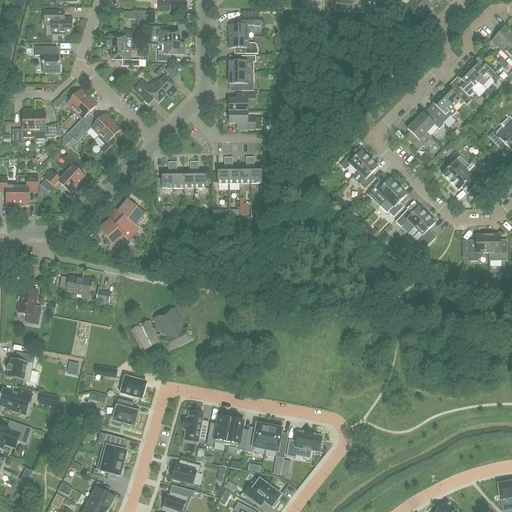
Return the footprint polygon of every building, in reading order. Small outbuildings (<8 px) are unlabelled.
[(353,0),(335,0),(335,10),(353,11),(353,0)] [(419,20),(427,11),(416,0),(411,0),(405,6),(419,20)] [(416,0),(427,11),(436,3),(433,0),(416,0)] [(160,11),(168,11),(168,3),(160,3),(160,11)] [(44,11),(44,19),(44,25),(52,25),(52,35),(64,35),(64,37),(70,37),(70,35),(72,35),(72,19),(58,19),(58,11),(44,11)] [(154,12),(145,12),(145,25),(154,25),(154,12)] [(135,13),(135,20),(136,20),(136,27),(144,27),(144,13),(135,13)] [(228,26),(228,38),(248,38),(248,26),(259,26),(259,18),(241,18),(241,26),(228,26)] [(180,44),(184,44),(179,44),(179,32),(163,33),(163,26),(151,26),(151,37),(160,37),(160,45),(165,45),(180,44)] [(492,41),(500,49),(511,37),(511,34),(505,28),(492,41)] [(111,49),(111,50),(111,49),(125,50),(125,49),(130,49),(130,38),(134,38),(134,31),(122,31),(122,38),(106,37),(106,49),(111,49)] [(511,37),(500,49),(509,58),(511,54),(511,37)] [(248,38),(228,38),(228,49),(246,49),(246,55),(258,54),(258,48),(257,48),(257,46),(255,44),(248,44),(248,38)] [(416,44),(413,40),(408,45),(411,49),(416,44)] [(184,56),(184,44),(180,44),(165,45),(165,51),(158,51),(158,62),(170,62),(170,56),(184,56)] [(58,64),(58,56),(58,48),(37,48),(35,48),(35,57),(42,57),(42,66),(43,66),(43,74),(60,74),(59,64),(58,64)] [(111,50),(111,61),(122,61),(122,67),(139,67),(139,61),(130,61),(130,49),(125,49),(125,50),(111,49),(111,50)] [(228,63),(228,74),(253,74),(253,63),(255,63),(255,56),(241,56),(241,62),(228,63)] [(499,78),(484,63),(479,68),(474,62),(473,63),(472,62),(468,65),(470,67),(466,70),(478,83),(479,82),(482,86),(490,79),(494,83),(499,78)] [(161,81),(156,86),(157,86),(167,96),(170,99),(178,91),(166,79),(171,75),(162,67),(158,71),(160,74),(157,77),(161,81)] [(482,86),(479,82),(478,83),(466,70),(462,74),(461,73),(457,77),(459,78),(458,78),(465,85),(460,90),(472,101),(477,96),(473,93),(476,91),(477,91),(482,86)] [(253,74),(228,74),(229,85),(241,85),(241,92),(253,92),(253,74)] [(157,86),(156,86),(153,82),(148,87),(142,80),(132,90),(141,98),(147,93),(158,104),(166,96),(170,99),(167,96),(157,86)] [(449,88),(441,96),(453,108),(458,103),(461,106),(464,103),(467,106),(472,101),(460,90),(455,95),(449,88)] [(74,112),(88,98),(80,90),(66,104),(74,112)] [(229,113),(248,112),(248,106),(255,106),(255,94),(240,94),(240,100),(229,100),(229,113)] [(61,96),(53,105),(57,109),(65,100),(61,96)] [(453,108),(441,96),(433,104),(437,108),(432,113),(441,122),(443,124),(451,117),(452,118),(457,112),(453,108)] [(96,106),(88,98),(74,112),(82,120),(96,106)] [(34,132),(34,112),(33,112),(33,110),(31,109),(25,109),(23,111),(23,112),(22,112),(23,130),(17,130),(17,142),(23,142),(23,139),(34,139),(34,132)] [(45,112),(34,112),(34,132),(34,139),(34,140),(45,140),(45,138),(53,138),(58,136),(55,125),(49,126),(45,127),(45,112)] [(248,118),(248,112),(229,113),(229,124),(241,124),(241,130),(261,130),(261,118),(248,118)] [(423,114),(415,122),(427,134),(435,126),(439,130),(444,125),(443,124),(441,122),(432,113),(427,118),(423,114)] [(89,130),(87,132),(95,141),(99,137),(113,122),(105,114),(89,130)] [(503,126),(502,126),(511,135),(511,119),(509,116),(502,124),(503,126)] [(72,139),(85,126),(80,121),(67,134),(62,141),(62,145),(64,148),(68,143),(72,139)] [(99,137),(95,141),(94,141),(101,148),(101,152),(108,158),(116,150),(112,146),(114,145),(113,140),(112,139),(121,130),(113,122),(99,137)] [(427,134),(415,122),(407,130),(418,141),(414,146),(419,151),(424,146),(432,139),(427,134)] [(89,130),(85,126),(72,139),(77,143),(87,132),(89,130)] [(511,152),(511,135),(502,126),(495,133),(493,132),(488,137),(500,149),(504,145),(511,152)] [(460,138),(468,135),(465,128),(457,131),(460,138)] [(72,139),(68,143),(72,147),(77,143),(72,139)] [(357,173),(370,160),(361,152),(354,159),(350,154),(340,165),(345,171),(350,166),(357,172),(357,173)] [(463,169),(468,165),(456,152),(445,163),(449,167),(442,175),(450,183),(464,170),(463,169)] [(64,172),(78,186),(86,178),(73,166),(78,161),(70,153),(65,158),(68,161),(60,169),(64,172)] [(422,160),(428,166),(434,160),(428,154),(422,160)] [(378,168),(370,160),(357,173),(357,172),(352,177),(359,185),(365,190),(375,179),(371,175),(378,168)] [(470,162),(468,165),(463,169),(464,170),(450,183),(459,191),(466,184),(472,189),(482,179),(477,173),(477,168),(471,163),(470,162)] [(228,184),(228,167),(217,167),(217,185),(228,184)] [(228,184),(239,184),(239,167),(228,167),(228,184)] [(239,184),(250,184),(250,167),(239,167),(239,184)] [(261,167),(250,167),(250,184),(261,184),(261,167)] [(172,172),(172,189),(183,189),(183,171),(172,172)] [(194,189),(194,171),(183,171),(183,189),(194,189)] [(205,171),(194,171),(194,189),(205,189),(205,171)] [(70,194),(78,186),(64,172),(56,180),(49,173),(44,179),(53,187),(57,182),(70,194)] [(161,189),(172,189),(172,172),(161,172),(161,189)] [(18,206),(18,176),(17,176),(17,186),(7,186),(7,181),(2,181),(2,179),(0,178),(0,192),(2,193),(2,191),(6,191),(6,206),(7,206),(7,208),(8,209),(15,209),(16,208),(16,206),(18,206)] [(18,176),(18,206),(29,206),(29,191),(37,191),(37,177),(18,176)] [(380,207),(386,201),(398,188),(390,180),(383,187),(379,182),(367,195),(372,200),(380,207)] [(386,201),(393,208),(388,213),(394,218),(404,207),(400,203),(406,196),(398,188),(386,201)] [(143,200),(135,194),(130,199),(139,206),(143,200)] [(343,214),(349,208),(335,195),(330,201),(343,214)] [(116,218),(133,234),(139,228),(135,225),(142,217),(141,217),(144,214),(143,213),(128,200),(118,212),(120,214),(116,218)] [(409,234),(427,216),(418,208),(412,215),(407,210),(395,223),(401,228),(402,227),(409,234)] [(425,249),(436,238),(428,231),(435,224),(427,216),(409,234),(416,241),(417,241),(425,249)] [(127,241),(133,234),(116,218),(112,222),(110,220),(99,230),(111,245),(113,246),(116,243),(116,244),(124,237),(127,241)] [(364,223),(359,228),(363,232),(368,227),(364,223)] [(380,235),(375,230),(368,237),(373,242),(380,235)] [(389,237),(383,232),(373,242),(379,248),(389,237)] [(483,254),(488,254),(488,236),(476,236),(476,241),(469,241),(470,258),(470,262),(477,262),(483,256),(483,254)] [(500,236),(488,236),(488,254),(489,260),(507,260),(507,240),(500,240),(500,236)] [(94,237),(90,241),(96,247),(100,244),(94,237)] [(60,288),(67,289),(66,291),(89,295),(92,280),(82,278),(81,280),(69,278),(68,279),(62,278),(60,288)] [(149,297),(149,288),(134,288),(134,297),(149,297)] [(39,326),(42,308),(36,307),(39,292),(21,289),(20,297),(18,297),(17,302),(19,303),(17,313),(28,315),(26,324),(39,326)] [(111,294),(98,291),(96,302),(101,303),(109,304),(111,294)] [(208,332),(215,298),(203,296),(196,330),(208,332)] [(174,309),(152,320),(160,335),(157,337),(149,322),(131,331),(141,352),(162,342),(168,353),(193,340),(187,329),(186,330),(174,309)] [(29,383),(35,357),(16,353),(15,361),(11,360),(9,366),(8,365),(8,366),(7,371),(6,372),(8,372),(7,378),(29,383)] [(117,371),(97,367),(95,375),(115,378),(117,371)] [(142,399),(146,384),(145,383),(139,382),(139,381),(132,379),(132,380),(126,378),(125,378),(125,379),(121,393),(120,394),(121,395),(121,394),(141,400),(142,400),(142,399)] [(5,411),(18,415),(21,405),(27,406),(31,396),(20,392),(19,396),(4,392),(0,403),(0,408),(5,410),(5,411)] [(58,399),(41,394),(38,404),(56,408),(58,399)] [(125,402),(118,400),(116,408),(117,408),(113,421),(121,424),(126,425),(134,427),(135,424),(137,424),(139,417),(137,416),(138,413),(124,409),(125,402)] [(203,416),(189,413),(188,419),(186,419),(185,426),(187,427),(185,437),(190,438),(190,439),(193,439),(193,438),(205,441),(209,423),(202,421),(203,416)] [(226,445),(231,420),(218,418),(216,433),(209,432),(206,446),(213,447),(214,443),(226,445)] [(247,439),(241,438),(244,422),(231,420),(226,445),(238,447),(238,450),(245,451),(247,439)] [(32,429),(9,421),(7,429),(0,426),(0,448),(1,449),(3,443),(15,448),(17,442),(26,445),(32,429)] [(265,451),(270,427),(266,427),(267,425),(259,423),(259,425),(257,425),(254,437),(248,436),(245,453),(252,454),(253,449),(265,451)] [(287,443),(280,442),(283,429),(280,429),(280,427),(273,426),(273,428),(270,427),(265,451),(277,453),(276,458),(284,460),(287,443)] [(319,448),(321,442),(319,441),(320,437),(313,436),(314,435),(304,434),(298,433),(296,442),(289,441),(287,457),(296,458),(297,449),(317,452),(318,448),(319,448)] [(126,460),(128,454),(127,453),(127,452),(122,450),(122,448),(124,448),(126,440),(106,435),(99,458),(124,465),(125,460),(126,460)] [(122,470),(124,465),(99,458),(96,470),(94,469),(92,477),(103,480),(105,473),(120,477),(121,476),(122,476),(124,470),(122,470)] [(70,468),(76,471),(79,466),(72,462),(70,468)] [(283,462),(281,477),(287,479),(290,464),(283,462)] [(201,467),(188,463),(186,468),(185,470),(175,467),(172,480),(193,486),(196,472),(199,473),(201,467)] [(252,484),(243,496),(257,505),(261,500),(272,508),(273,507),(274,508),(278,502),(277,501),(281,496),(279,494),(280,493),(274,489),(273,490),(267,486),(268,484),(262,480),(261,482),(260,480),(255,487),(252,484)] [(501,506),(511,504),(511,482),(498,485),(501,506)] [(89,499),(109,509),(114,499),(108,495),(111,490),(97,483),(89,499)] [(63,494),(67,487),(62,484),(58,491),(63,494)] [(225,489),(230,492),(233,488),(228,484),(225,489)] [(193,499),(195,493),(172,486),(172,487),(171,492),(170,493),(171,493),(170,496),(167,495),(166,500),(165,500),(164,502),(165,502),(162,510),(166,511),(182,511),(188,497),(193,499)] [(51,506),(59,510),(62,503),(54,499),(51,506)] [(83,509),(88,511),(107,511),(109,509),(89,499),(83,509)] [(252,511),(238,503),(234,511),(235,511),(252,511)]
